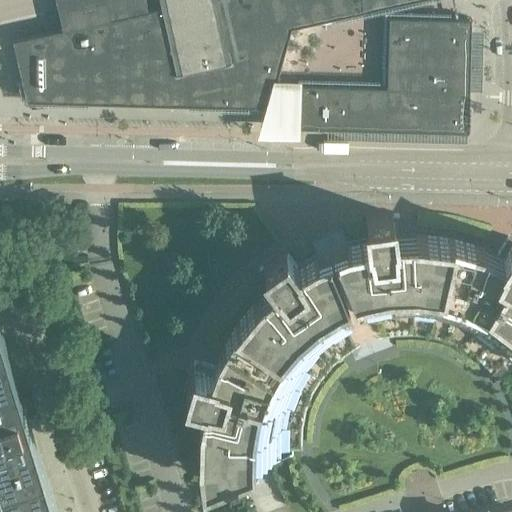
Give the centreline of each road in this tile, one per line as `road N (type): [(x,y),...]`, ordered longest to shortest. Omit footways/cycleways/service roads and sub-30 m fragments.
road 1 (residential): [(101,159),(98,260),(177,511)]
road 2 (residential): [(93,511),(27,289),(0,270)]
road 3 (secondary): [(101,159),(347,169)]
road 4 (residential): [(507,174),(504,0)]
road 5 (secondary): [(507,174),(347,169)]
road 6 (residential): [(511,472),(374,511)]
